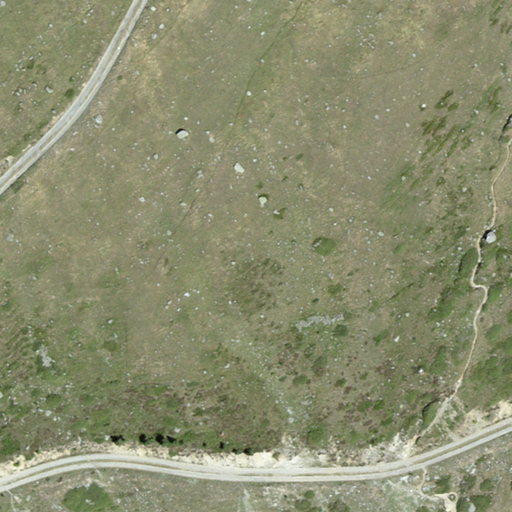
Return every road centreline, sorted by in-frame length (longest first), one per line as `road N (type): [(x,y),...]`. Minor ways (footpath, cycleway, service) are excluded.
road 1 (track): [(511,422),(460,448),(368,471),(118,464),(0,491)]
road 2 (track): [(0,175),(71,108),(135,0)]
